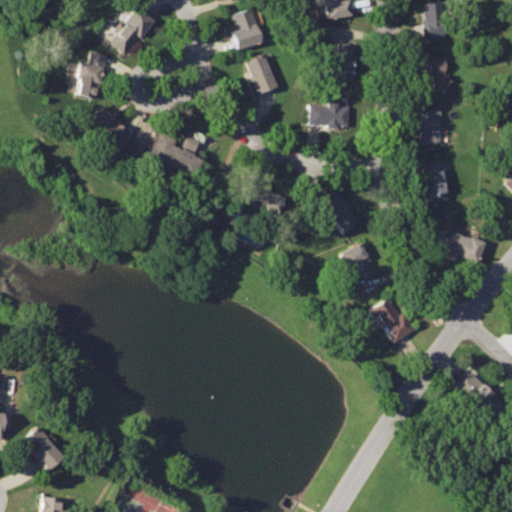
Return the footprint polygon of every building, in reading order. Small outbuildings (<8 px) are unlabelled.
[(248,0),(227,6),(231,20),(226,22),(232,41),(258,34),(248,0)] [(320,0),(323,16),(346,12),(344,0),(320,0)] [(440,0),(420,0),(424,33),(444,31),(440,0)] [(135,1),(108,37),(125,49),(152,14),(135,1)] [(329,40),(328,72),(346,73),(347,40),(329,40)] [(80,47),(70,89),(92,94),(101,52),(80,47)] [(262,47),(243,54),(256,89),(275,82),(262,47)] [(443,50),(421,50),(420,84),(442,84),(443,50)] [(344,100),(334,100),(334,95),(323,95),(322,99),(303,99),(303,118),(343,119),(344,100)] [(437,103),(417,103),(417,135),(437,135),(437,103)] [(94,104),(82,122),(111,142),(124,125),(94,104)] [(155,129),(143,150),(186,174),(196,156),(187,151),(194,137),(184,132),(176,146),(167,141),(169,137),(155,129)] [(437,155),(417,158),(424,197),(443,194),(437,155)] [(511,171),(503,181),(511,188),(511,171)] [(243,173),(234,193),(276,211),(284,191),(243,173)] [(330,190),(316,204),(337,227),(352,213),(330,190)] [(450,226),(443,243),(472,255),(479,239),(450,226)] [(354,239),(338,249),(353,275),(370,265),(354,239)] [(381,293),(366,302),(386,335),(407,323),(397,306),(391,310),(381,293)] [(467,370),(451,389),(492,420),(503,408),(491,396),(494,393),(467,370)] [(511,416),(494,429),(511,454),(511,416)] [(33,425),(19,439),(43,470),(59,458),(33,425)] [(35,495),(33,511),(29,511),(28,511),(56,511),(59,497),(35,495)]
